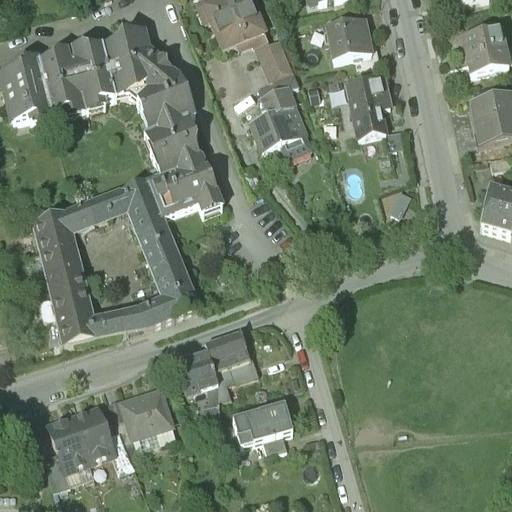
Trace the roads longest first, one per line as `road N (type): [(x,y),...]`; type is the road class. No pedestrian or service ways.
road 1 (residential): [(287,314),(164,19),(39,53)]
road 2 (residential): [(287,314),(0,398)]
road 3 (residential): [(462,256),(401,0)]
road 4 (unknown): [(351,277),(271,203),(246,145),(235,83)]
road 5 (residential): [(302,306),(354,511)]
road 6 (residential): [(462,256),(351,277),(302,306)]
